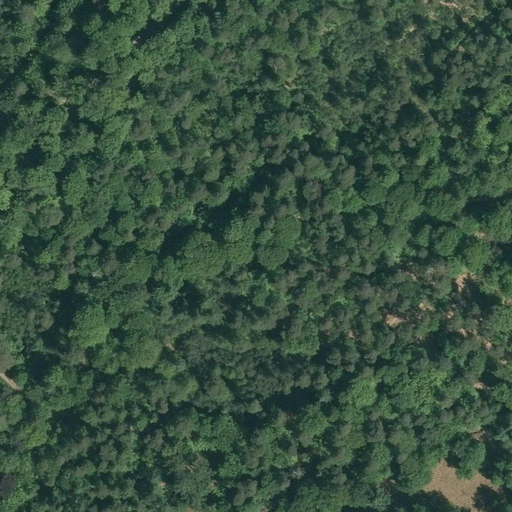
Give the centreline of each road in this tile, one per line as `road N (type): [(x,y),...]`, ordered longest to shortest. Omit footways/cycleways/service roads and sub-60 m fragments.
road 1 (track): [(511,388),(402,386),(193,436),(139,437),(49,409),(128,316),(241,237),(287,223),(454,208),(511,193)]
road 2 (tertiary): [(0,198),(184,0)]
